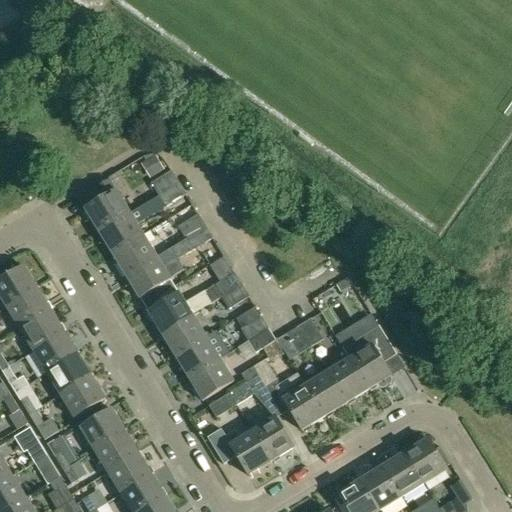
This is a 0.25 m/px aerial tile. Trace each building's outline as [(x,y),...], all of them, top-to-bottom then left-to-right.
[(152,186),(159,198),(180,185),(172,173),(152,186)] [(187,197),(180,185),(159,198),(167,209),(187,197)] [(86,213),(100,235),(131,215),(117,193),(86,213)] [(100,235),(113,257),(145,237),(131,215),(100,235)] [(186,241),(207,228),(199,216),(179,229),(186,241)] [(220,249),(207,228),(186,241),(193,252),(200,248),(206,257),(213,253),(217,260),(224,257),(219,249),(220,249)] [(113,257),(127,278),(158,258),(145,237),(113,257)] [(146,307),(177,288),(158,258),(127,278),(145,307),(146,307)] [(0,285),(0,299),(8,312),(40,292),(26,270),(0,285)] [(205,294),(212,305),(222,298),(223,299),(243,286),(236,274),(206,293),(205,294)] [(251,298),(243,286),(223,299),(230,311),(251,298)] [(163,336),(163,337),(195,317),(176,288),(146,307),(153,319),(155,324),(152,326),(152,328),(157,337),(160,338),(163,336)] [(8,312),(21,334),(53,314),(40,292),(8,312)] [(21,334),(35,356),(67,335),(53,314),(21,334)] [(163,337),(177,358),(208,339),(207,337),(195,317),(163,337)] [(243,331),(250,343),(271,330),(263,318),(243,331)] [(313,321),(301,328),(314,348),(326,341),(313,321)] [(351,360),(371,392),(380,386),(382,389),(385,390),(393,385),(394,381),(393,379),(394,378),(384,363),(396,355),(379,327),(364,336),(371,348),(361,355),(353,342),(343,349),(350,361),(351,360)] [(302,356),(314,348),(301,328),(289,335),(302,356)] [(264,350),(278,342),(271,330),(250,343),(258,355),(264,350)] [(224,341),(217,331),(207,337),(208,339),(177,358),(190,380),(222,360),(214,347),(224,341)] [(35,356),(48,378),(80,357),(67,335),(35,356)] [(264,350),(270,362),(285,352),(279,341),(278,342),(264,350)] [(0,353),(0,366),(5,375),(12,370),(2,353),(0,353)] [(48,378),(62,399),(93,379),(80,357),(48,378)] [(236,383),(222,360),(190,380),(204,403),(236,383)] [(350,361),(329,374),(349,405),(371,392),(351,360),(350,361)] [(267,361),(256,368),(268,389),(280,382),(267,361)] [(268,389),(256,368),(243,376),(256,396),(268,389)] [(10,385),(18,397),(26,392),(12,370),(5,375),(11,384),(10,385)] [(308,387),(327,419),(349,405),(329,374),(308,387)] [(107,400),(93,379),(62,399),(74,420),(107,400)] [(0,401),(4,399),(6,402),(13,397),(3,382),(0,384),(0,401)] [(305,433),(327,419),(308,387),(285,401),(305,433)] [(34,394),(31,389),(26,392),(18,397),(20,401),(21,400),(32,418),(39,414),(29,397),(34,394)] [(211,407),(218,419),(238,407),(231,395),(211,407)] [(6,402),(13,414),(20,409),(13,397),(6,402)] [(81,430),(94,453),(127,433),(113,410),(81,430)] [(45,423),(39,414),(32,418),(38,428),(45,423)] [(276,418),(254,431),(273,463),(296,450),(276,418)] [(251,477),(273,463),(254,431),(241,439),(236,430),(226,436),(221,430),(207,438),(224,466),(238,457),(251,477)] [(94,453),(108,475),(140,455),(127,433),(94,453)] [(24,445),(35,463),(41,460),(48,455),(37,437),(24,445)] [(430,440),(407,454),(427,485),(449,471),(430,440)] [(56,456),(65,471),(72,467),(63,452),(56,456)] [(407,454),(385,467),(404,499),(427,485),(407,454)] [(0,484),(13,477),(0,455),(0,484)] [(56,468),(48,455),(41,460),(49,473),(56,468)] [(108,475),(121,496),(154,477),(140,455),(108,475)] [(73,484),(80,479),(72,467),(65,471),(73,484)] [(385,467),(363,481),(382,511),(404,499),(385,467)] [(0,484),(0,511),(3,511),(27,498),(13,477),(0,484)] [(121,496),(130,511),(144,511),(167,499),(154,477),(121,496)] [(350,511),(382,511),(363,481),(340,495),(350,511)] [(59,489),(68,503),(75,499),(67,485),(59,489)] [(82,500),(89,511),(94,511),(99,510),(89,495),(82,500)] [(464,496),(441,510),(442,511),(469,511),(469,504),(464,496)] [(3,511),(35,511),(27,498),(3,511)] [(82,511),(75,499),(68,503),(73,511),(82,511)] [(144,511),(175,511),(167,499),(144,511)]
